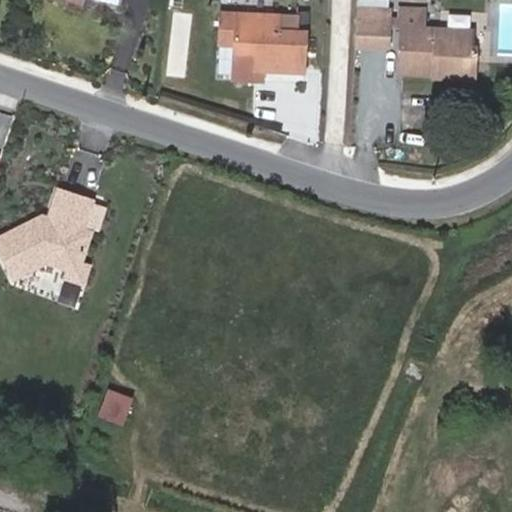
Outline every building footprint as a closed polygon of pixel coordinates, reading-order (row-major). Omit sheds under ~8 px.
[(79,6),(58,0),(37,0),(35,5),(73,19),(79,6)] [(112,0),(59,0),(79,6),(107,16),(112,0)] [(385,21),(350,20),(349,54),(383,55),(385,21)] [(423,22),(391,21),(390,41),(402,41),(401,83),(473,84),(473,61),(470,60),(470,44),(422,42),(423,22)] [(285,28),(213,23),(211,54),(226,55),(224,89),(244,90),(245,80),(295,83),(297,44),(284,43),(285,28)] [(0,237),(0,271),(4,281),(40,265),(61,274),(58,280),(75,286),(80,270),(71,266),(81,235),(74,232),(81,206),(49,196),(39,222),(32,221),(0,237)] [(123,423),(135,396),(110,386),(98,413),(123,423)]
